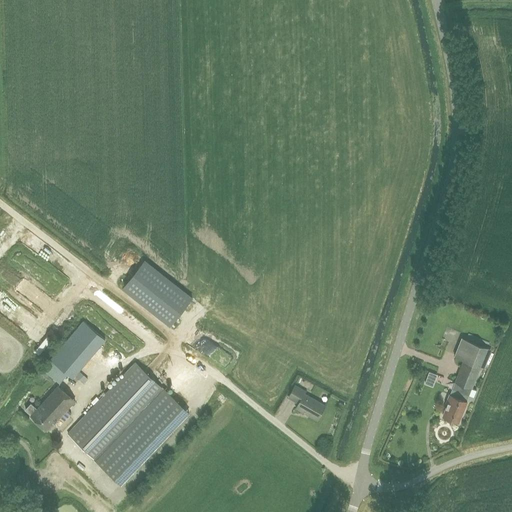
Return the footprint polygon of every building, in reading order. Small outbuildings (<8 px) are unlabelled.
[(44,247),(39,253),(49,261),(54,254),(44,247)] [(122,288),(170,326),(193,297),(144,259),(122,288)] [(6,283),(41,309),(37,314),(47,322),(60,304),(15,270),(6,283)] [(86,273),(66,299),(75,306),(95,280),(86,273)] [(114,300),(106,309),(126,327),(134,317),(114,300)] [(50,359),(67,373),(72,378),(105,339),(82,320),(50,359)] [(191,331),(185,342),(195,347),(201,337),(191,331)] [(461,338),(454,356),(463,360),(455,382),(472,389),(481,366),(484,368),(491,350),(461,338)] [(203,341),(198,353),(222,363),(226,354),(214,349),(215,346),(203,341)] [(165,354),(160,361),(165,364),(170,358),(165,354)] [(135,362),(67,433),(98,462),(120,483),(187,411),(135,362)] [(54,378),(42,368),(39,372),(50,382),(54,378)] [(406,402),(417,406),(427,383),(416,378),(406,402)] [(294,384),(287,398),(298,404),(296,408),(317,420),(325,405),(305,394),(306,391),(294,384)] [(47,431),(60,416),(64,420),(71,413),(67,409),(74,401),(58,386),(31,416),(47,431)] [(449,395),(446,403),(448,403),(443,416),(458,422),(466,402),(469,395),(452,388),(449,395)]
